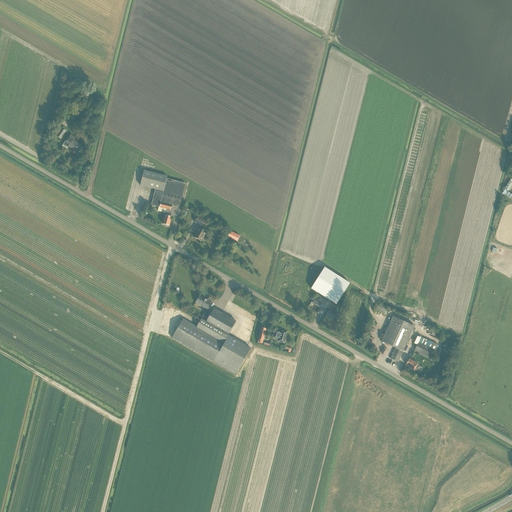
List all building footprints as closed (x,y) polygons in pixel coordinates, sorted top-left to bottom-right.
[(66,131),(61,128),(58,126),(53,134),(56,136),(61,139),(66,131)] [(78,153),(83,146),(74,140),(76,138),(71,135),(66,142),(65,141),(62,146),(66,149),(68,146),(78,153)] [(144,171),(140,186),(155,189),(151,205),(159,207),(158,211),(165,213),(162,224),(169,226),(171,217),(169,216),(170,210),(171,210),(172,206),(179,208),(186,183),(167,178),(167,176),(153,173),(144,171)] [(201,242),(207,232),(203,231),(208,222),(198,216),(195,223),(201,226),(199,229),(198,229),(194,237),(201,242)] [(231,232),(228,237),(237,242),(239,236),(231,232)] [(316,267),(305,284),(336,304),(347,287),(316,267)] [(207,300),(199,296),(195,303),(207,310),(201,319),(197,327),(183,319),(172,338),(235,375),(251,349),(228,335),(236,321),(214,308),(213,310),(209,308),(211,303),(211,302),(211,301),(211,300),(211,299),(210,299),(209,299),(208,299),(207,300)] [(317,313),(320,308),(320,307),(322,304),(314,298),(312,302),(311,302),(308,307),(317,313)] [(378,305),(375,310),(385,315),(388,310),(378,305)] [(336,315),(334,313),(337,309),(333,307),(330,311),(329,310),(325,317),(332,321),(336,315)] [(404,352),(415,326),(394,317),(382,342),(396,348),(391,359),(399,362),(404,352)] [(262,344),(266,329),(261,328),(257,342),(262,344)] [(284,343),(288,332),(282,330),(281,332),(275,330),(273,338),(279,340),(278,342),(284,343)] [(438,345),(421,337),(415,352),(431,359),(438,345)] [(420,367),(419,365),(418,365),(418,364),(410,359),(406,366),(414,370),(415,370),(416,371),(417,370),(420,367)]
